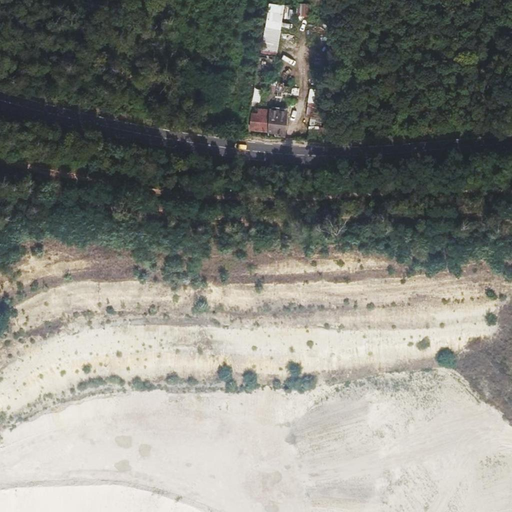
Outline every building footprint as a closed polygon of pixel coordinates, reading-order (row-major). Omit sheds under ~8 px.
[(276,57),(285,4),(269,1),(260,54),(276,57)] [(308,22),(309,2),(297,2),(296,22),(308,22)] [(283,84),(277,84),(277,78),(266,77),(265,95),(282,96),(283,84)] [(253,97),(262,97),(263,84),(254,84),(253,97)] [(270,103),(256,100),(253,117),(267,120),(270,103)] [(306,113),(314,115),(317,103),(309,101),(306,113)] [(289,106),(270,103),(267,120),(287,123),(289,106)]
